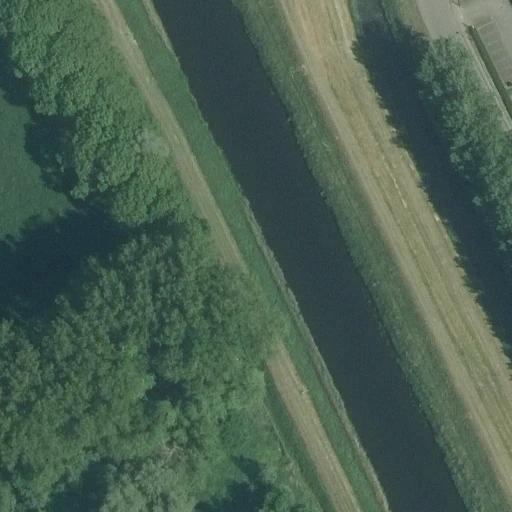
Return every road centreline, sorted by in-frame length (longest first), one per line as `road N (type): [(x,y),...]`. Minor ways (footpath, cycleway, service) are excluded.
road 1 (track): [(284,0),(362,190),(511,492)]
road 2 (unclassified): [(511,154),(440,0)]
